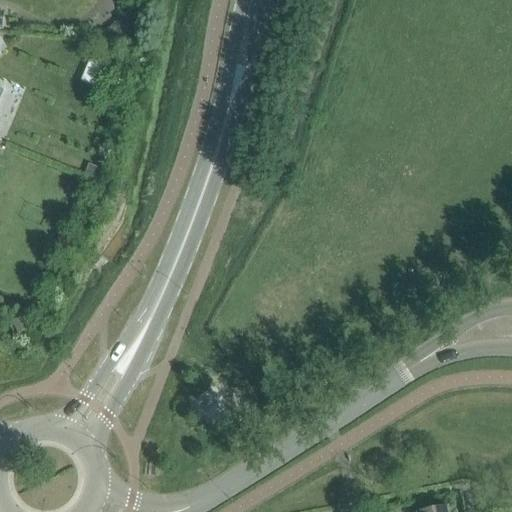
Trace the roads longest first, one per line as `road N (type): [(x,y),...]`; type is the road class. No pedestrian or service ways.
road 1 (secondary): [(91,455),(164,320),(210,209),(267,0)]
road 2 (secondary): [(244,0),(208,144),(175,235),(115,357),(54,428)]
road 3 (tertiary): [(195,505),(394,376)]
road 4 (tertiary): [(511,308),(463,324),(394,376)]
road 5 (tertiary): [(394,376),(472,347),(511,347)]
